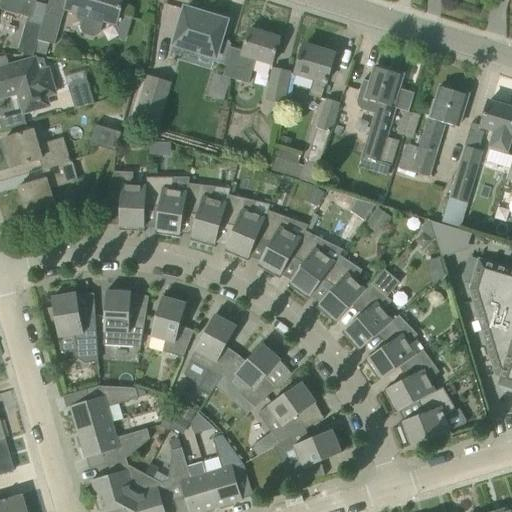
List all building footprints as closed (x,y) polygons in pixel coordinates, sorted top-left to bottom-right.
[(1,0),(0,4),(0,9),(31,19),(36,0),(1,0)] [(82,22),(80,29),(83,34),(93,37),(98,34),(102,22),(115,26),(123,0),(66,0),(64,10),(77,15),(76,20),(82,22)] [(185,9),(174,44),(215,57),(223,32),(227,33),(231,20),(212,14),(211,17),(185,9)] [(44,13),(41,24),(42,24),(37,40),(54,44),(61,17),(44,13)] [(42,24),(41,24),(26,20),(17,51),(33,55),(37,40),(42,24)] [(229,47),(226,57),(228,57),(226,65),(224,65),(223,77),(230,79),(248,84),(255,60),(271,65),(279,38),(250,29),(243,51),(229,47)] [(312,80),(308,95),(320,99),(324,84),(326,84),(334,55),(303,46),(294,75),(312,80)] [(48,97),(57,94),(48,66),(46,67),(43,59),(36,58),(0,68),(0,99),(17,94),(23,114),(50,106),(48,97)] [(264,100),(284,103),(290,71),(270,67),(264,100)] [(373,113),(360,156),(370,159),(366,170),(387,176),(398,140),(386,137),(395,108),(408,112),(414,94),(398,89),(402,75),(375,67),(370,83),(363,80),(356,102),(357,106),(360,109),(373,113)] [(130,70),(118,73),(122,89),(134,86),(130,70)] [(147,74),(132,124),(157,131),(172,81),(147,74)] [(67,86),(74,110),(93,104),(86,80),(67,86)] [(398,168),(429,177),(445,123),(457,127),(467,95),(440,87),(436,101),(433,100),(419,148),(408,145),(406,152),(403,151),(398,168)] [(318,165),(328,132),(329,133),(339,103),(325,98),(316,127),(306,160),(305,160),(303,165),(299,178),(298,179),(315,185),(321,165),(318,165)] [(492,132),(487,147),(506,153),(511,133),(511,108),(488,102),(480,128),(492,132)] [(100,112),(98,123),(119,127),(121,116),(100,112)] [(89,144),(115,152),(121,132),(95,125),(89,144)] [(40,160),(42,169),(70,161),(63,138),(38,145),(34,130),(4,139),(12,168),(40,160)] [(282,136),(279,144),(288,147),(291,139),(282,136)] [(448,197),(467,203),(483,151),(464,145),(448,197)] [(71,161),(70,161),(42,169),(45,179),(18,187),(26,215),(55,207),(49,188),(77,179),(71,161)] [(330,171),(323,178),(331,185),(338,178),(330,171)] [(144,232),(145,207),(146,186),(132,186),(133,173),(113,172),(104,202),(120,206),(119,231),(144,232)] [(179,238),(183,213),(186,193),(173,191),(173,178),(146,178),(146,186),(145,207),(159,207),(154,234),(179,238)] [(214,248),(221,223),(226,204),(213,200),(215,187),(188,184),(186,193),(183,213),(197,215),(190,241),(214,248)] [(312,185),(304,200),(316,207),(324,192),(312,185)] [(247,262),(257,238),(264,219),(252,214),(255,201),(228,195),(226,204),(221,223),(234,227),(224,252),(247,262)] [(365,225),(378,235),(391,217),(377,207),(365,225)] [(279,279),(291,257),(300,239),(289,233),(293,220),(268,211),(264,219),(257,238),(270,243),(257,267),(279,279)] [(314,213),(305,231),(309,233),(318,216),(314,213)] [(457,254),(464,232),(429,221),(441,259),(457,254)] [(308,300),(323,279),(334,263),(323,255),(329,243),(309,233),(305,231),(300,239),(291,257),(303,263),(287,285),(308,300)] [(415,242),(424,249),(431,241),(423,234),(415,242)] [(334,325),(351,306),(365,291),(355,282),(362,271),(339,256),(334,263),(323,279),(334,287),(316,308),(334,325)] [(511,269),(479,259),(471,284),(469,284),(467,289),(470,289),(469,290),(473,291),(471,296),(499,388),(511,391),(511,388),(511,269)] [(358,352),(377,335),(392,322),(383,312),(392,301),(387,298),(399,283),(384,270),(365,291),(351,306),(362,315),(341,333),(358,352)] [(125,292),(125,289),(112,288),(112,292),(106,291),(103,344),(140,346),(145,318),(130,315),(131,293),(125,292)] [(51,298),(56,324),(58,338),(73,336),(77,354),(81,357),(87,356),(88,364),(98,362),(95,315),(80,316),(76,293),(70,294),(69,291),(57,293),(57,297),(51,298)] [(162,351),(183,357),(193,331),(180,326),(186,304),(180,302),(181,299),(169,295),(168,299),(162,297),(150,337),(165,341),(162,351)] [(205,332),(189,361),(208,371),(198,389),(209,395),(222,378),(226,372),(238,355),(226,347),(236,327),(231,324),(233,321),(222,315),(220,318),(214,315),(205,332)] [(378,381),(399,367),(416,355),(408,344),(418,335),(398,316),(392,322),(377,335),(386,345),(364,361),(378,381)] [(269,345),(266,348),(262,344),(234,375),(245,385),(238,393),(255,408),(276,389),(266,378),(281,361),(276,357),(278,354),(269,345)] [(394,414),(417,401),(435,392),(428,380),(439,373),(423,350),(416,355),(399,367),(407,379),(383,391),(394,414)] [(257,414),(279,444),(305,430),(297,416),(316,403),(312,398),(315,396),(308,385),(305,387),(301,382),(257,414)] [(76,429),(77,433),(112,423),(107,406),(137,397),(134,388),(99,386),(85,390),(89,401),(69,407),(73,418),(70,419),(74,430),(76,429)] [(435,392),(417,401),(423,414),(398,423),(407,447),(450,431),(445,418),(456,411),(442,388),(435,392)] [(148,402),(162,406),(165,397),(150,393),(148,402)] [(174,414),(190,422),(196,411),(181,403),(174,414)] [(169,428),(182,435),(188,423),(176,416),(169,428)] [(191,426),(195,439),(208,435),(204,422),(191,426)] [(104,453),(107,464),(126,459),(126,458),(150,438),(146,429),(117,437),(112,423),(77,433),(78,436),(76,437),(79,448),(81,447),(85,459),(104,453)] [(300,460),(289,465),(298,485),(325,476),(320,462),(341,453),(339,447),(342,446),(337,434),(334,436),(332,430),(294,446),(300,460)] [(218,459),(203,463),(216,509),(219,507),(220,510),(231,506),(231,504),(242,501),(239,492),(250,488),(244,466),(221,435),(212,438),(218,459)] [(4,441),(0,442),(0,475),(12,472),(4,441)] [(171,450),(167,480),(173,500),(184,497),(188,511),(212,511),(213,511),(212,510),(216,509),(203,463),(187,468),(181,447),(171,450)] [(123,511),(145,474),(128,465),(126,459),(107,464),(110,475),(91,481),(96,499),(94,500),(97,511),(100,511),(123,511)] [(145,474),(123,511),(164,511),(162,504),(173,500),(167,480),(167,481),(160,483),(145,474)] [(0,511),(24,511),(19,495),(0,500),(0,511)]
